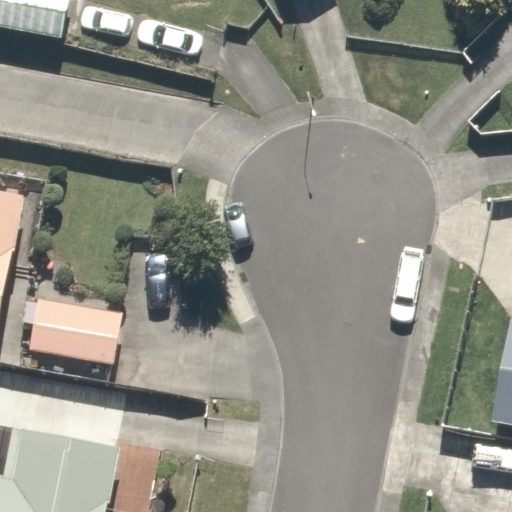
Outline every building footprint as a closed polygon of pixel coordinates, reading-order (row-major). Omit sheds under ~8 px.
[(0,0),(0,39),(63,48),(70,0),(0,0)] [(0,318),(24,201),(0,195),(0,318)] [(126,309),(31,294),(20,358),(115,374),(126,309)] [(511,434),(511,317),(509,317),(488,430),(511,434)] [(0,511),(117,511),(130,452),(0,424),(0,511)]
